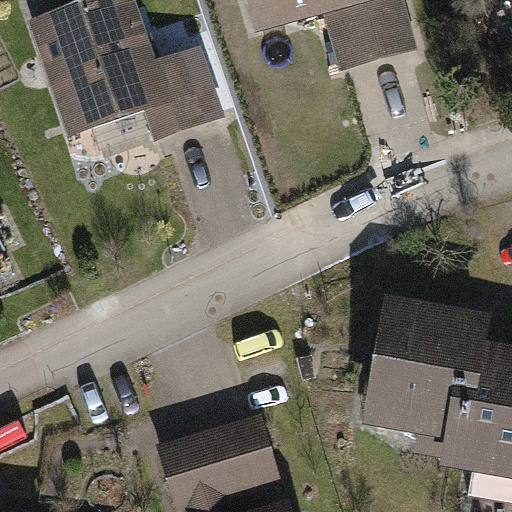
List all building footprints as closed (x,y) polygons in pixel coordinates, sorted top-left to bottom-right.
[(54,0),(20,0),(27,16),(56,5),(54,0)] [(328,33),(341,85),(419,65),(402,0),(244,0),(257,51),(328,33)] [(33,39),(80,182),(208,141),(185,70),(159,79),(135,6),(33,39)] [(475,381),(482,339),(486,315),(380,296),(358,424),(441,439),(452,377),(475,381)] [(511,344),(491,341),(482,339),(475,381),(452,377),(441,439),(436,468),(511,481),(511,344)] [(264,429),(161,460),(176,511),(267,511),(265,502),(284,496),(264,429)]
